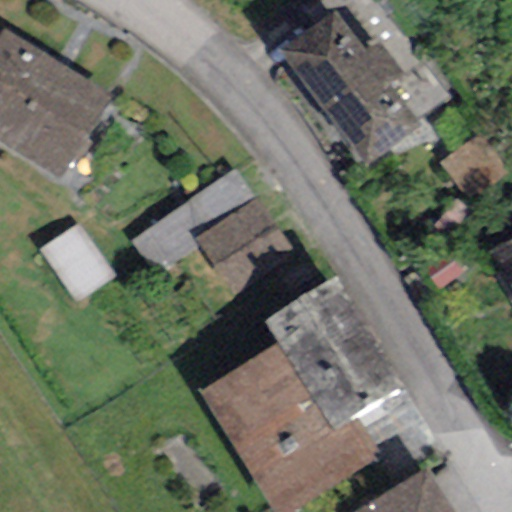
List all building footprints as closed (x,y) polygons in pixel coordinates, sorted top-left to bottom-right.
[(335,12),(279,51),(364,171),(420,132),(387,84),(402,73),(380,42),(364,53),(335,12)] [(101,106),(4,46),(0,52),(0,148),(54,182),(101,106)] [(251,203),(196,241),(236,298),(290,261),(251,203)] [(511,238),(491,251),(511,286),(511,238)] [(397,396),(333,291),(269,330),(282,350),(207,396),(278,511),(282,511),(358,466),(338,433),(397,396)] [(447,511),(429,481),(375,511),(447,511)]
